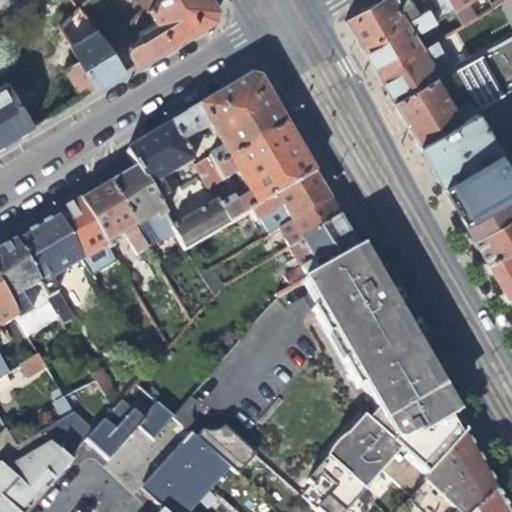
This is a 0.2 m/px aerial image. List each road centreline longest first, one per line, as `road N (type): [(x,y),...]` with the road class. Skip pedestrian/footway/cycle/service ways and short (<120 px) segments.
road 1 (secondary): [(257,36),(511,468)]
road 2 (secondary): [(511,366),(310,7)]
road 3 (residential): [(257,36),(0,190)]
